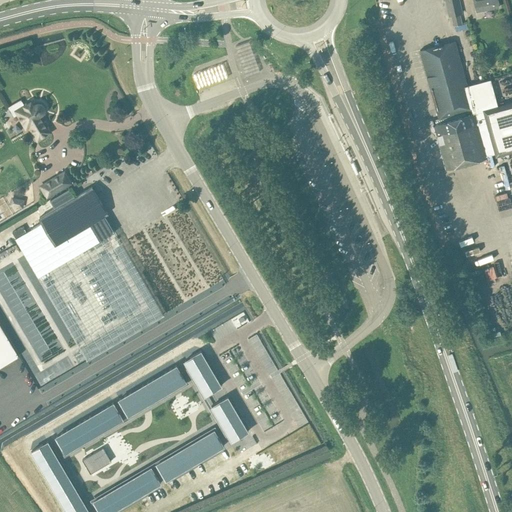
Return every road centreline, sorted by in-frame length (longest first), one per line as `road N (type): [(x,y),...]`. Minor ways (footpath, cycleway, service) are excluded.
road 1 (primary): [(496,511),(352,117)]
road 2 (residential): [(210,349),(194,348),(21,446),(18,459),(56,511)]
road 3 (secondary): [(275,313),(162,121),(144,73)]
road 4 (unknown): [(303,97),(388,283),(379,316)]
road 5 (secondary): [(382,511),(275,313)]
road 6 (unknown): [(162,121),(268,84),(303,97)]
road 7 (primary): [(0,20),(74,4),(134,7)]
road 8 (residential): [(148,511),(265,443)]
